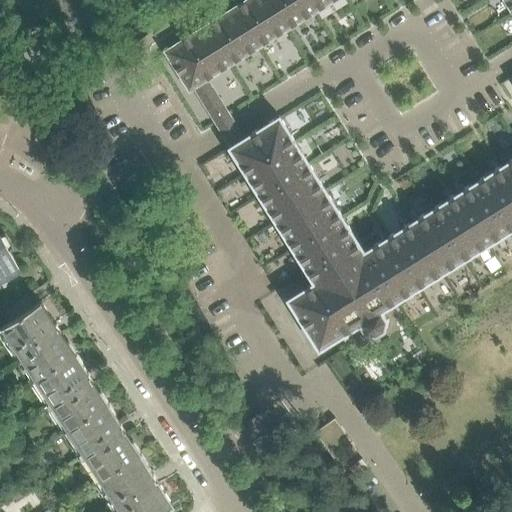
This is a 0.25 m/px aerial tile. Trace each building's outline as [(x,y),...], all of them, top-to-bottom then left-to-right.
[(511,158),(360,253),(276,117),(241,139),(240,137),(236,139),(237,141),(229,146),(228,144),(226,146),(310,283),(301,289),(302,291),(300,292),(302,294),(303,293),(304,295),(306,294),(313,305),(311,306),(314,310),(315,309),(321,318),(320,319),(322,323),(323,322),(330,333),(328,334),(329,335),(328,336),(330,340),(357,324),(361,332),(373,335),(381,330),(384,319),(379,311),(511,228),(511,0),(248,0),(164,53),(187,90),(190,88),(192,90),(195,88),(193,86),(201,81),(203,83),(206,82),(204,79),(224,67),(228,65),(229,64),(334,0),(500,0),(511,18),(511,25),(492,37),(511,72),(511,158)] [(19,268),(0,234),(0,279),(4,285),(7,284),(3,277),(19,268)] [(13,320),(33,306),(27,296),(6,309),(13,320)] [(66,340),(55,324),(41,301),(33,306),(13,320),(0,328),(0,329),(1,331),(4,329),(34,375),(30,377),(32,380),(76,352),(68,340),(66,340)] [(99,391),(88,374),(82,366),(84,365),(76,352),(32,380),(34,383),(37,380),(66,425),(63,427),(64,429),(108,402),(100,390),(99,391)] [(131,440),(120,424),(115,415),(116,414),(108,402),(64,429),(66,432),(69,430),(98,475),(95,477),(97,480),(140,452),(132,439),(131,440)] [(330,411),(307,427),(335,467),(358,451),(330,411)] [(161,511),(172,505),(153,474),(147,465),(148,465),(140,452),(97,480),(98,482),(102,480),(122,511),(161,511)] [(362,457),(349,467),(355,476),(368,466),(362,457)]
